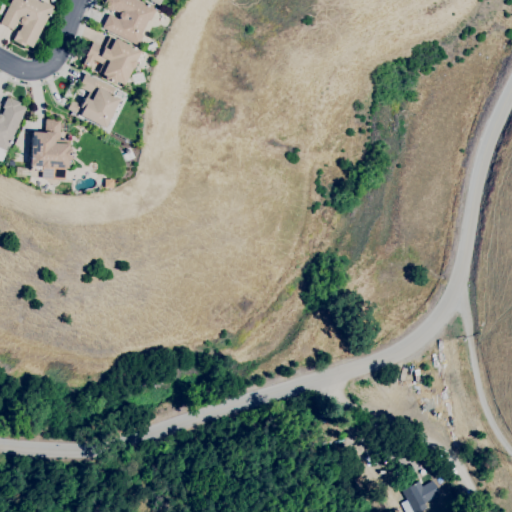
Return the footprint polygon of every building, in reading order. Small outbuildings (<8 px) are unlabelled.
[(31,47),(25,44),(24,46),(12,40),(17,30),(18,30),(21,25),(16,22),(12,29),(0,22),(0,20),(10,0),(36,0),(41,2),(42,1),(53,6),(51,10),(52,10),(50,15),(48,15),(31,47)] [(137,45),(101,27),(108,14),(118,19),(119,18),(118,15),(119,13),(113,10),(112,12),(102,7),(104,4),(103,3),(104,0),(136,0),(146,5),(146,4),(152,6),(151,8),(155,9),(150,20),(148,19),(140,34),(142,35),(137,45)] [(131,68),(123,85),(115,81),(114,83),(104,78),(105,76),(101,74),(101,73),(98,71),(102,64),(93,59),(89,67),(82,64),(86,56),(85,56),(92,42),(103,48),(108,37),(113,39),(114,38),(139,51),(139,52),(143,54),(138,63),(134,61),(134,63),(134,64),(134,65),(134,66),(133,66),(132,67),(131,68)] [(104,128),(75,113),(74,115),(70,114),(72,111),(66,109),(71,100),(80,105),(84,97),(85,97),(88,92),(77,86),(84,73),(114,88),(111,95),(118,99),(122,101),(116,113),(112,111),(104,128)] [(1,161),(0,160),(0,115),(3,109),(1,108),(6,97),(8,98),(8,97),(20,102),(19,105),(25,107),(9,142),(10,143),(8,148),(7,147),(1,161)] [(64,179),(40,178),(40,171),(29,170),(29,165),(31,132),(44,132),(45,119),(60,120),(59,139),(68,140),(67,148),(70,148),(69,160),(67,160),(66,168),(65,168),(64,179)] [(418,511),(413,511),(402,490),(418,481),(422,487),(433,480),(440,493),(429,500),(425,503),(428,507),(418,511)]
